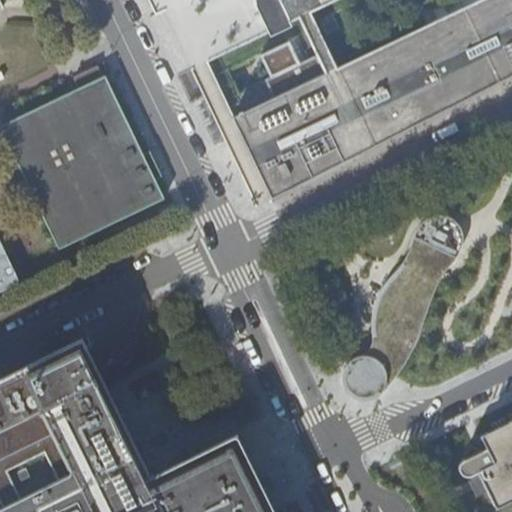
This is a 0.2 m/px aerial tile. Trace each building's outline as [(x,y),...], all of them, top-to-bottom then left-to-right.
[(511,0),(153,0),(156,6),(153,8),(156,15),(163,12),(166,10),(192,63),(197,60),(200,66),(250,43),(247,37),(266,28),(277,23),(279,28),(291,23),(300,18),(326,74),(318,79),(309,61),(301,65),(291,43),(261,57),(272,79),(241,94),(249,111),(231,120),(212,82),(201,87),(193,70),(191,71),(255,203),(256,202),(228,141),(241,135),(271,199),(273,198),(269,189),(291,178),(296,187),(297,187),(296,184),(357,153),(359,156),(361,155),(350,132),(363,126),(375,148),(511,77),(511,64),(505,49),(511,45),(511,0)] [(0,123),(0,129),(56,249),(164,199),(155,180),(161,177),(149,151),(142,154),(105,76),(0,123)] [(440,282),(445,270),(458,256),(464,243),(464,232),(457,222),(451,215),(441,214),(431,216),(424,222),(417,232),(411,248),(407,258),(396,271),(386,282),(378,298),(373,313),(372,328),(374,340),(372,347),(366,355),(360,356),(355,358),(349,362),(345,367),(343,373),(342,379),(343,385),(345,390),(349,395),(356,400),(364,402),(369,402),(374,401),(379,398),(384,393),(393,383),(408,361),(417,344),(425,318),(433,296),(440,282)] [(0,293),(22,284),(0,229),(0,293)] [(99,358),(88,336),(15,371),(35,409),(102,377),(147,472),(142,474),(149,488),(163,481),(170,472),(181,463),(192,458),(203,455),(215,455),(226,457),(237,461),(245,467),(254,475),(261,485),(265,494),(265,503),(265,508),(267,511),(277,511),(239,433),(155,474),(99,358)] [(267,511),(265,508),(265,503),(265,494),(261,485),(254,475),(245,467),(237,461),(226,457),(215,455),(203,455),(192,458),(181,463),(170,472),(163,481),(149,488),(142,474),(147,472),(102,377),(35,409),(15,371),(12,373),(0,378),(0,511),(267,511)] [(511,422),(482,437),(487,448),(480,451),(459,462),(458,467),(459,470),(462,475),(467,477),(470,476),(477,472),(485,488),(486,487),(495,506),(511,497),(511,422)] [(469,445),(459,462),(480,451),(469,445)]
